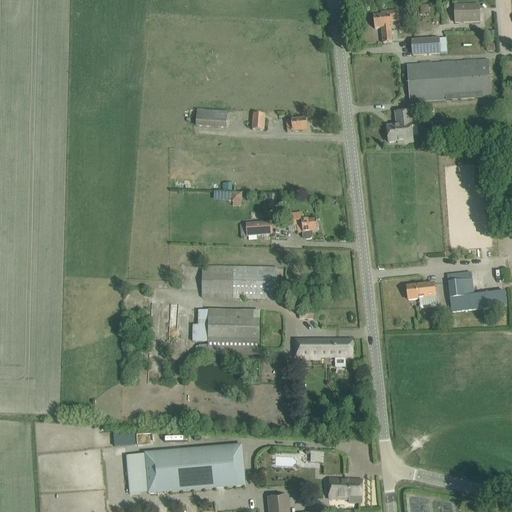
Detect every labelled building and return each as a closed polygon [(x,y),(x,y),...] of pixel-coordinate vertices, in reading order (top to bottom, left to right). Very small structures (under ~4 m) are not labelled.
[(482,22),(481,9),(481,4),(454,6),(455,11),(456,24),(482,22)] [(398,11),(391,12),(381,13),(381,16),(373,17),(375,30),(381,29),(383,44),(392,43),(391,33),(390,28),(391,28),(391,23),(399,22),(398,11)] [(447,39),(439,39),(412,41),(413,56),(448,54),(447,39)] [(487,40),(487,52),(495,52),(494,40),(487,40)] [(489,60),(417,65),(407,66),(410,103),(491,98),(489,60)] [(227,112),(198,110),(197,127),(226,129),(227,112)] [(413,111),(405,112),(395,113),(397,127),(387,128),(389,144),(403,142),(404,144),(414,143),(411,125),(410,125),(410,120),(414,120),(413,111)] [(242,119),(242,130),(264,132),(266,115),(253,114),(253,120),(242,119)] [(306,119),(296,120),(290,121),(286,121),(287,132),(291,132),(292,133),(307,131),(306,119)] [(231,193),(230,206),(241,206),(241,193),(231,193)] [(303,214),(293,215),(290,215),(286,215),(287,226),(291,226),(291,227),(297,226),(298,234),(303,233),(303,238),(304,239),(306,240),(310,240),(312,239),(312,237),(312,233),(318,232),(317,220),(303,221),(303,214)] [(247,225),(247,226),(241,226),(241,235),(248,235),(248,237),(272,235),(271,223),(247,225)] [(277,269),(202,267),(202,299),(276,300),(277,269)] [(452,312),(476,309),(501,306),(507,305),(505,292),(474,296),(471,272),(448,275),(452,312)] [(436,301),(435,285),(407,288),(409,304),(419,303),(419,308),(436,307),(435,301),(436,301)] [(299,319),(320,319),(320,312),(299,311),(299,319)] [(259,356),(260,313),(251,313),(251,322),(209,322),(209,343),(208,355),(211,355),(218,355),(259,356)] [(352,341),(342,341),(295,341),(295,360),(321,360),(321,358),(353,358),(352,341)] [(135,446),(135,435),(121,435),(121,433),(113,433),(113,447),(135,446)] [(242,445),(145,454),(149,495),(246,487),(242,445)] [(306,452),(306,455),(310,455),(310,464),(324,465),(324,452),(310,452),(306,452)] [(362,481),(330,481),(330,500),(347,500),(347,504),(362,504),(362,481)] [(290,511),(289,497),(268,499),(268,511),(290,511)]
